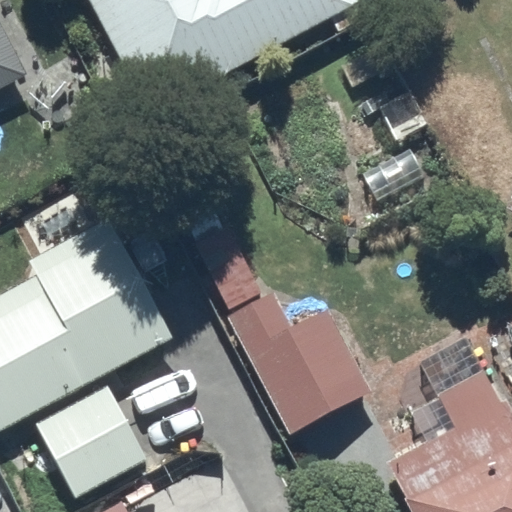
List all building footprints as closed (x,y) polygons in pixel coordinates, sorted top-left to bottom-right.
[(354,0),(88,0),(143,111),(329,20),(333,28),(361,14),(354,0)] [(0,82),(21,71),(0,31),(0,82)] [(40,130),(55,162),(103,140),(87,107),(40,130)] [(0,290),(0,425),(170,336),(107,217),(27,260),(34,273),(0,290)] [(228,308),(258,293),(222,225),(192,241),(228,308)] [(258,293),(228,308),(230,312),(224,315),(285,432),(366,389),(322,306),(287,325),(269,291),(260,296),(258,293)] [(511,511),(511,428),(462,334),(416,358),(436,396),(406,411),(421,440),(383,460),(402,496),(401,497),(409,511),(511,511)] [(105,384),(32,422),(72,496),(144,458),(105,384)] [(126,511),(120,500),(97,511),(126,511)]
